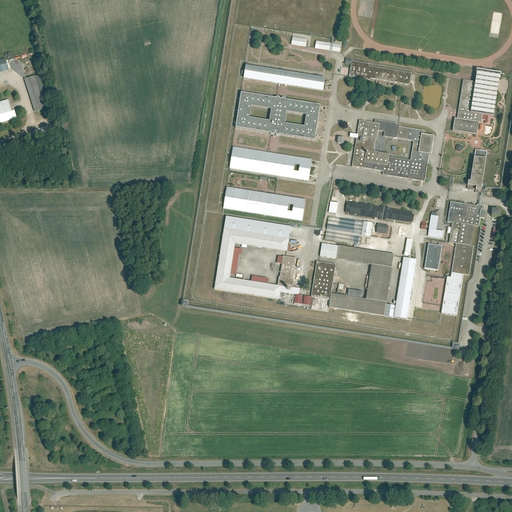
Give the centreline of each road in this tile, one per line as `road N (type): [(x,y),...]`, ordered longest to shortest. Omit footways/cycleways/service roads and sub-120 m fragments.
road 1 (primary): [(511,483),(0,478)]
road 2 (unclassified): [(9,363),(48,369),(86,435),(137,463),(472,467)]
road 3 (track): [(308,491),(53,498)]
road 4 (unclassified): [(472,467),(511,215)]
road 5 (unclassified): [(511,497),(308,491)]
road 6 (unknown): [(438,129),(336,116),(324,175)]
road 7 (tertiary): [(25,511),(9,363)]
road 8 (unknown): [(324,175),(301,302)]
